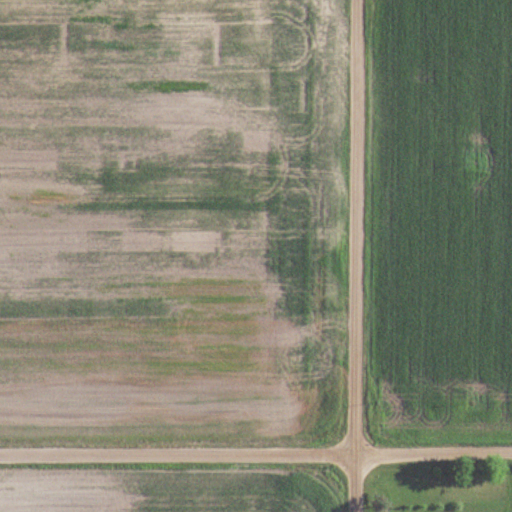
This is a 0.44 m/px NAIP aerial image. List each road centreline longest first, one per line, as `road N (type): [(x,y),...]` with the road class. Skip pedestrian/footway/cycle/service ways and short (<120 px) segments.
road 1 (residential): [(351,511),(351,0)]
road 2 (residential): [(351,459),(0,457)]
road 3 (residential): [(511,458),(351,459)]
